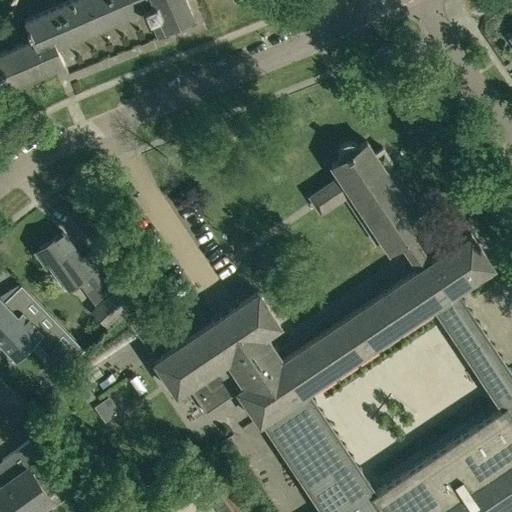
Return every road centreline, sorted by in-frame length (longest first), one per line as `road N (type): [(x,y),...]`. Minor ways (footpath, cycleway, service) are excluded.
road 1 (unclassified): [(0,182),(26,161),(331,33),(352,15)]
road 2 (unclassified): [(511,130),(415,0)]
